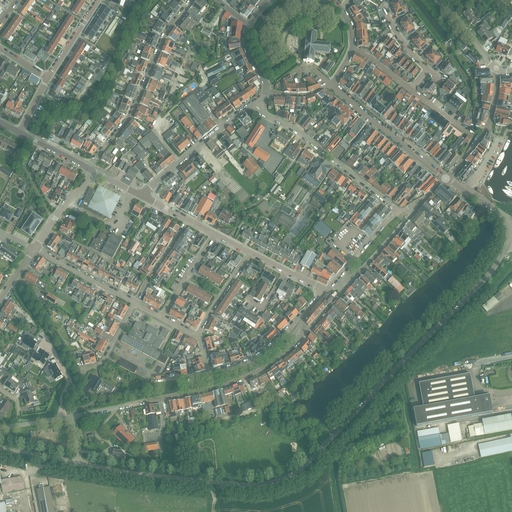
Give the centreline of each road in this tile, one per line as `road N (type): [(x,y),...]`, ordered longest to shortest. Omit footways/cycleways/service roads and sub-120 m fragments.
road 1 (unclassified): [(80,463),(241,484),(295,474),(509,244)]
road 2 (residential): [(70,416),(214,388),(261,371),(292,347)]
road 3 (residential): [(191,0),(164,35),(134,111),(86,166)]
road 4 (residential): [(398,212),(254,103)]
road 5 (residential): [(445,178),(330,86)]
road 6 (residential): [(140,195),(254,103)]
road 7 (residential): [(445,178),(488,124),(495,68)]
